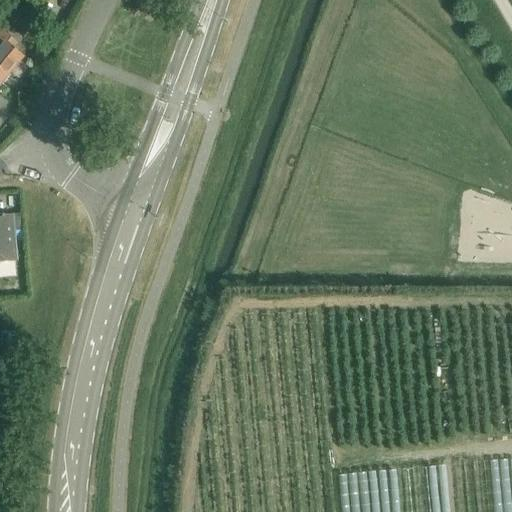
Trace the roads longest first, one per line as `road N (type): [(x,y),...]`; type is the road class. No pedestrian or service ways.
road 1 (secondary): [(69,511),(79,414),(135,211)]
road 2 (secondary): [(135,211),(212,0)]
road 3 (unclassified): [(54,153),(56,106),(106,0)]
